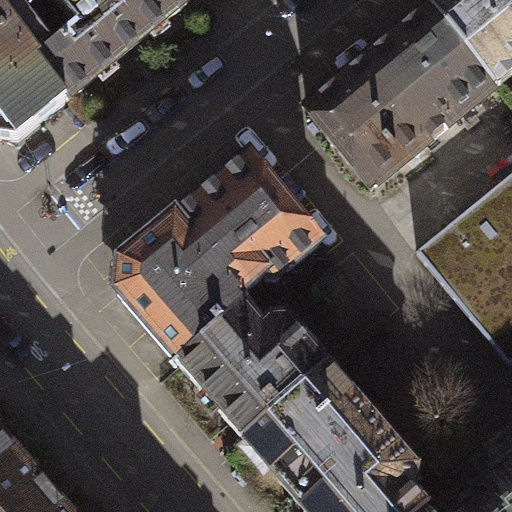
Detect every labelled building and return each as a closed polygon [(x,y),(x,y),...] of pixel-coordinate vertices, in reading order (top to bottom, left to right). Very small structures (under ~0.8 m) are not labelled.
[(15,0),(0,0),(0,142),(18,145),(66,104),(38,65),(55,51),(53,49),(15,0)] [(52,0),(77,30),(53,49),(55,51),(38,65),(66,104),(193,1),(191,0),(52,0)] [(511,0),(448,0),(432,13),(496,91),(511,78),(511,0)] [(496,91),(432,13),(308,115),(372,193),(496,91)] [(179,368),(245,310),(238,303),(264,281),(266,284),(277,285),(321,247),(251,162),(122,266),(118,297),(179,368)] [(511,179),(418,256),(509,369),(511,366),(511,179)] [(273,323),(264,331),(245,310),(179,368),(245,443),(329,369),(288,322),(273,323)] [(304,511),(426,511),(428,511),(411,491),(414,488),(418,472),(329,369),(245,443),(304,511)] [(66,511),(0,435),(0,511),(66,511)] [(511,511),(511,468),(479,495),(480,502),(467,511),(428,511),(426,511),(511,511)]
